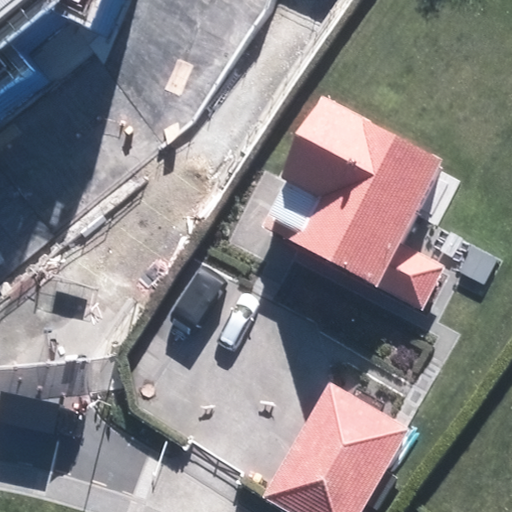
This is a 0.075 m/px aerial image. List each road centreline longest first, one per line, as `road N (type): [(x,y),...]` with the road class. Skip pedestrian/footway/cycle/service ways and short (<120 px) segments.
road 1 (residential): [(11,424),(112,257)]
road 2 (residential): [(132,467),(11,424)]
